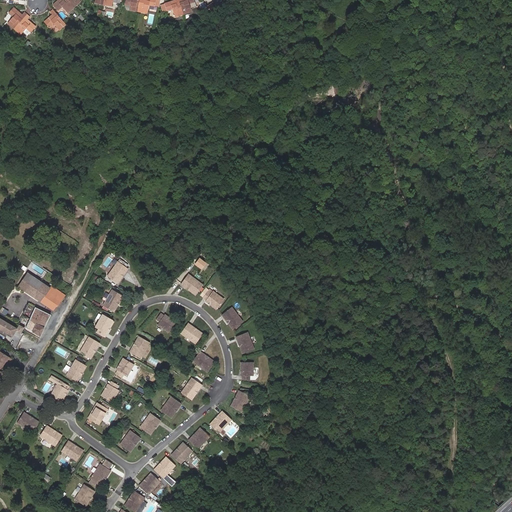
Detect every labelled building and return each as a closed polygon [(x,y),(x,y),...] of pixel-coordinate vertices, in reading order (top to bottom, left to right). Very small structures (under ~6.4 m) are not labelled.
[(74,7),(68,0),(58,0),(53,5),(58,10),(62,6),(68,13),(74,7)] [(139,11),(140,0),(125,0),(125,4),(131,5),(130,10),(139,11)] [(155,6),(155,0),(140,0),(139,11),(147,13),(149,5),(155,6)] [(183,14),(178,0),(174,0),(175,0),(164,4),(167,11),(172,9),(175,17),(183,14)] [(195,2),(194,0),(178,0),(183,14),(192,11),(189,3),(192,2),(195,2)] [(216,10),(211,3),(207,6),(212,13),(216,10)] [(14,29),(27,14),(24,12),(22,15),(13,7),(9,13),(13,17),(8,23),(14,29)] [(66,24),(53,10),(50,12),(53,15),(44,22),(49,27),(54,23),(59,30),(66,24)] [(31,32),(36,27),(27,19),(30,17),(27,14),(14,29),(21,35),(23,32),(26,28),(31,32)] [(128,269),(117,261),(107,276),(118,283),(121,279),(119,278),(124,271),(125,272),(128,269)] [(65,295),(52,286),(50,288),(27,273),(18,286),(40,302),(54,310),(56,307),(57,307),(65,295)] [(203,285),(188,274),(181,284),(184,287),(185,285),(192,290),(191,292),(195,295),(203,285)] [(123,296),(112,290),(103,305),(114,311),(116,307),(115,306),(119,299),(120,300),(123,296)] [(216,309),(224,299),(213,291),(210,294),(207,291),(203,297),(206,300),(213,305),(212,306),(216,309)] [(243,321),(232,307),(222,315),(224,319),(226,318),(231,324),(229,325),(233,329),(243,321)] [(40,336),(50,315),(35,308),(25,328),(40,336)] [(157,325),(168,333),(176,322),(171,319),(171,320),(164,315),(160,313),(156,319),(159,321),(157,325)] [(114,321),(103,315),(96,327),(99,329),(97,332),(104,336),(106,332),(110,325),(111,326),(114,321)] [(18,328),(0,317),(0,329),(13,337),(16,331),(21,334),(25,327),(20,325),(18,328)] [(188,323),(181,333),(195,344),(202,333),(198,330),(197,332),(191,327),(191,326),(188,323)] [(254,349),(248,332),(236,337),(237,341),(239,340),(242,348),(240,349),(242,353),(254,349)] [(129,352),(140,358),(149,343),(138,336),(136,341),(137,342),(133,349),(132,348),(129,352)] [(99,343),(88,337),(79,352),(90,359),(93,354),(92,353),(96,346),(97,347),(99,343)] [(0,368),(1,369),(4,364),(8,367),(13,360),(0,351),(0,377),(3,373),(0,371),(0,368)] [(200,351),(193,362),(207,372),(214,362),(210,359),(209,360),(203,355),(203,354),(200,351)] [(127,376),(134,364),(123,358),(120,362),(122,363),(117,370),(115,374),(122,378),(124,374),(127,376)] [(75,360),(66,375),(77,381),(80,378),(78,377),(82,370),(84,371),(86,366),(75,360)] [(253,376),(253,362),(240,362),(240,367),(242,367),(242,376),(242,380),(250,380),(250,376),(253,376)] [(202,385),(191,378),(181,392),(191,400),(194,396),(193,394),(198,388),(199,389),(202,385)] [(101,396),(112,402),(119,390),(116,388),(118,385),(111,381),(109,385),(105,392),(104,391),(101,396)] [(57,383),(50,395),(61,402),(64,397),(63,396),(67,389),(69,386),(63,382),(61,385),(57,383)] [(242,412),(250,396),(239,390),(237,394),(238,395),(234,402),(233,401),(231,406),(242,412)] [(181,404),(171,396),(160,411),(171,418),(174,414),(173,413),(177,406),(179,407),(181,404)] [(99,424),(108,409),(97,403),(94,406),(96,407),(92,414),(90,414),(88,418),(99,424)] [(219,433),(231,420),(222,411),(219,414),(220,415),(214,421),(213,420),(210,424),(219,433)] [(24,412),(17,423),(32,433),(39,422),(35,419),(34,420),(27,416),(28,415),(24,412)] [(160,421),(150,413),(140,427),(150,435),(153,431),(152,430),(157,423),(158,424),(160,421)] [(47,426),(40,436),(55,446),(62,435),(57,432),(56,434),(50,429),(51,428),(47,426)] [(197,449),(209,436),(200,427),(197,431),(198,432),(192,438),(191,437),(188,441),(197,449)] [(141,438),(130,430),(120,444),(130,452),(133,448),(132,447),(137,440),(138,441),(141,438)] [(68,441),(61,451),(76,461),(83,450),(79,447),(78,449),(71,444),(72,443),(68,441)] [(180,464),(192,451),(183,442),(179,446),(181,447),(175,453),(174,452),(171,455),(180,464)] [(163,478),(175,465),(166,457),(162,460),(164,461),(158,467),(157,466),(154,469),(163,478)] [(100,463),(90,478),(101,485),(103,482),(102,481),(106,474),(108,475),(111,470),(100,463)] [(11,481),(18,473),(14,469),(7,478),(11,481)] [(148,494),(160,481),(151,473),(147,477),(148,478),(143,484),(142,483),(139,486),(148,494)] [(95,491),(84,484),(75,499),(85,506),(88,502),(87,501),(91,494),(92,495),(95,491)] [(134,511),(135,511),(145,498),(134,491),(131,495),(133,496),(128,503),(127,502),(124,505),(134,511)]
